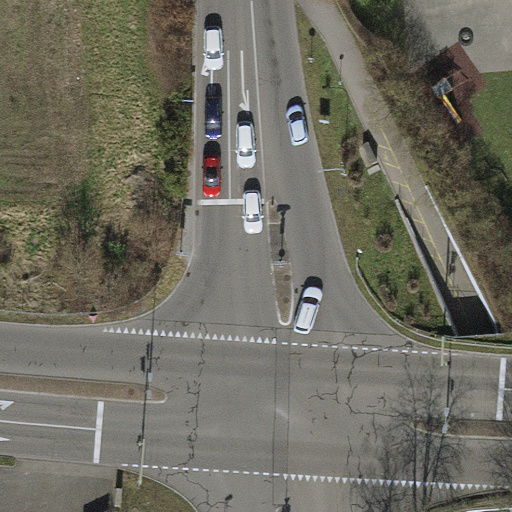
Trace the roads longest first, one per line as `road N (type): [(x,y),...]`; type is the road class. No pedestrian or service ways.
road 1 (unclassified): [(286,402),(253,0)]
road 2 (secondary): [(286,402),(0,378)]
road 3 (secondary): [(511,412),(286,402)]
